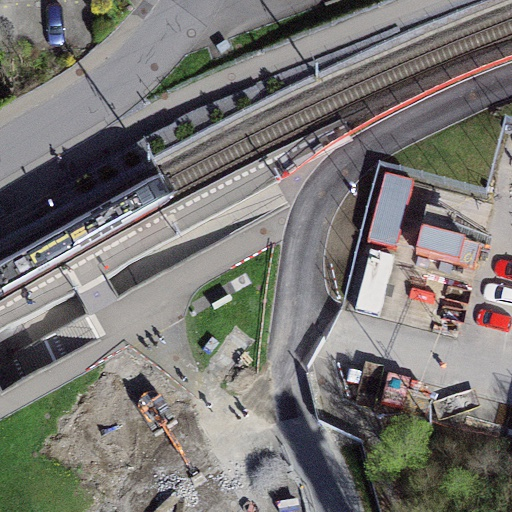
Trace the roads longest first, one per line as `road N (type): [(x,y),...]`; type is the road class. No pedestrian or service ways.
road 1 (residential): [(511,81),(414,123),(115,290)]
road 2 (residential): [(0,160),(166,49),(195,0)]
